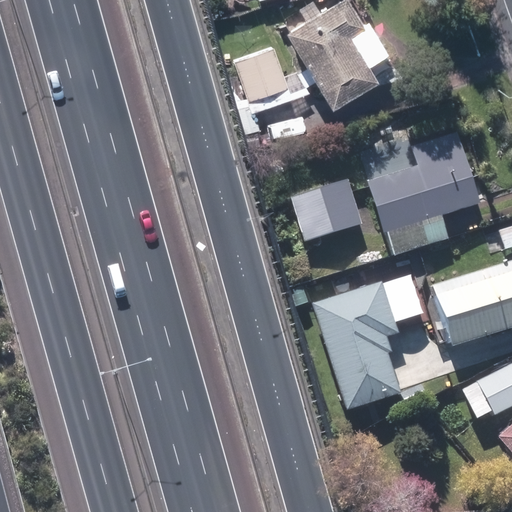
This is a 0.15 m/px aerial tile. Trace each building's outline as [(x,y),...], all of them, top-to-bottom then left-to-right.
[(345,0),(327,0),(284,27),(331,101),(375,73),(345,26),(357,18),(345,0)] [(263,46),(226,60),(233,83),(243,107),(250,104),(253,127),(290,119),(263,46)] [(422,167),(371,181),(389,249),(425,239),(419,215),(475,200),(457,134),(416,145),(422,167)] [(350,177),(293,195),(307,241),(364,224),(350,177)] [(511,221),(499,225),(504,242),(511,239),(511,221)] [(511,256),(429,281),(446,340),(511,320),(511,256)] [(383,279),(314,302),(350,407),(401,389),(388,351),(394,349),(390,337),(403,332),(399,321),(426,312),(413,274),(385,284),(383,279)] [(511,413),(496,425),(511,447),(511,413)]
